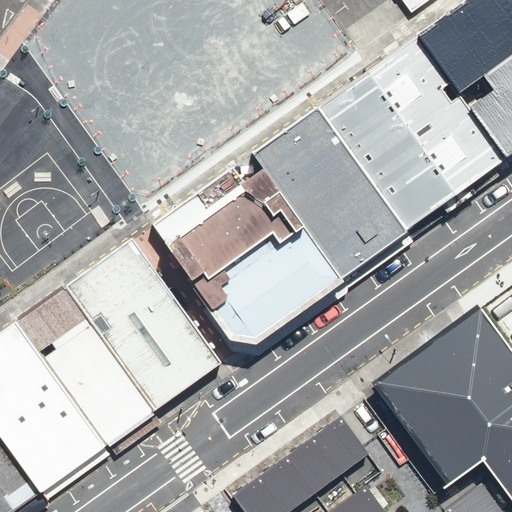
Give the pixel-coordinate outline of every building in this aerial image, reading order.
[(109,172),(224,89),(160,0),(78,0),(17,44),(109,172)] [(511,0),(453,0),(151,220),(241,345),(511,155),(511,0)] [(402,0),(411,12),(427,0),(402,0)] [(0,255),(56,213),(3,142),(0,143),(0,255)] [(131,238),(63,287),(89,322),(97,316),(107,329),(98,336),(153,411),(220,362),(131,238)] [(39,359),(103,445),(153,411),(98,336),(89,322),(63,287),(13,322),(35,353),(49,343),(53,349),(39,359)] [(511,354),(480,311),(375,391),(446,491),(443,493),(445,496),(485,470),(511,506),(511,354)] [(0,440),(38,492),(103,445),(39,359),(35,353),(13,322),(0,330),(0,440)] [(342,418),(233,500),(242,511),(292,511),(370,457),(342,418)] [(0,511),(9,511),(38,492),(0,440),(0,511)] [(511,511),(511,506),(485,470),(445,496),(437,503),(443,511),(511,511)] [(384,511),(367,488),(333,511),(384,511)]
